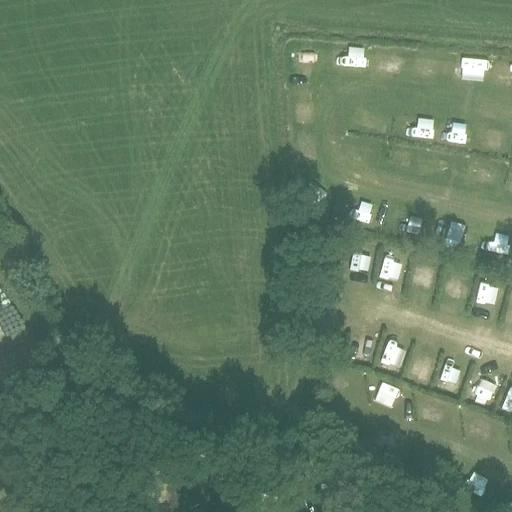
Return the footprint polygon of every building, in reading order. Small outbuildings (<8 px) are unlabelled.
[(351,244),(349,254),(378,261),(381,250),(351,244)] [(418,259),(413,277),(433,282),(438,264),(418,259)] [(464,290),(467,269),(446,266),(443,287),(464,290)] [(500,293),(501,283),(482,281),(481,292),(500,293)] [(333,330),(354,325),(349,307),(328,312),(333,330)] [(382,358),(402,363),(406,347),(387,341),(382,358)] [(443,365),(437,381),(454,388),(460,371),(443,365)] [(309,511),(309,509),(306,500),(272,510),(272,511),(309,511)]
